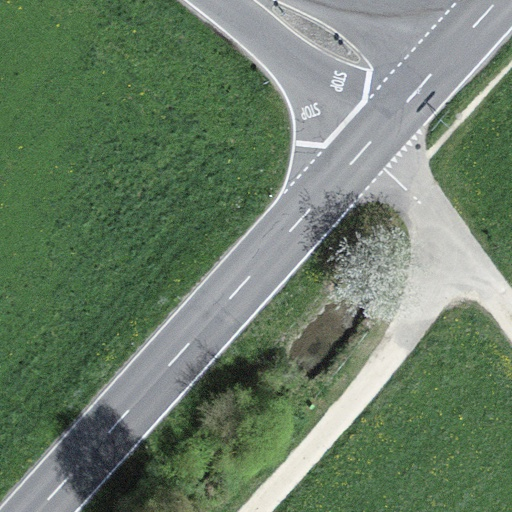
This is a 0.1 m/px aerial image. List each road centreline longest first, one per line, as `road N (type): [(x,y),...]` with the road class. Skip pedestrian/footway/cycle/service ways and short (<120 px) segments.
road 1 (secondary): [(37,511),(410,97)]
road 2 (track): [(255,511),(342,415),(458,243)]
road 3 (track): [(364,148),(458,243),(511,317)]
road 4 (secondary): [(266,0),(410,97)]
road 5 (secondary): [(410,97),(498,0)]
